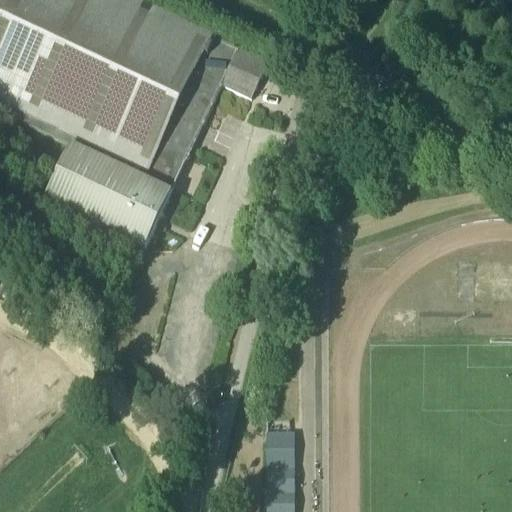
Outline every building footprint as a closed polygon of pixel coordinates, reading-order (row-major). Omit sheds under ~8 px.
[(0,115),(72,149),(172,196),(189,162),(222,89),(238,53),(193,32),(194,30),(192,29),(191,31),(165,19),(166,17),(164,16),(163,18),(137,6),(138,4),(135,3),(134,5),(124,0),(9,0),(0,21),(0,115)] [(0,0),(0,21),(9,0),(0,0)] [(268,67),(238,53),(222,89),(251,103),(268,67)] [(172,196),(72,149),(45,205),(145,252),(172,196)] [(293,511),(293,437),(267,438),(267,511),(293,511)]
